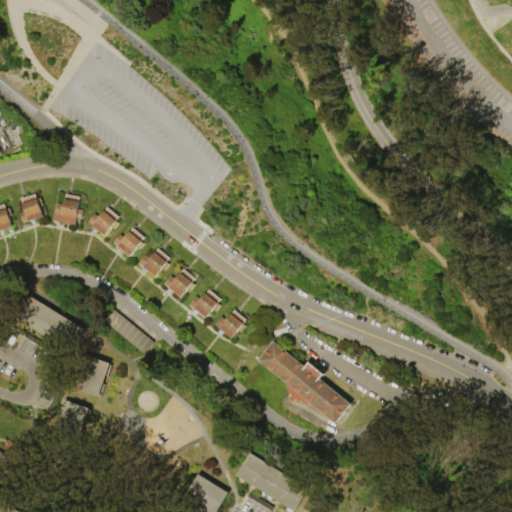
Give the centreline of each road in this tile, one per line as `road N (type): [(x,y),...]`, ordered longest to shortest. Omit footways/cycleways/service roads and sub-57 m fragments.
road 1 (tertiary): [(511,413),(443,365),(260,287),(114,178),(65,165),(0,176)]
road 2 (residential): [(447,415),(382,436),(314,443),(271,422),(109,293),(52,274),(0,276)]
road 3 (residential): [(511,279),(475,229),(373,126),(347,72),(329,0)]
road 4 (residential): [(447,415),(381,393),(328,362),(295,333),(289,303)]
